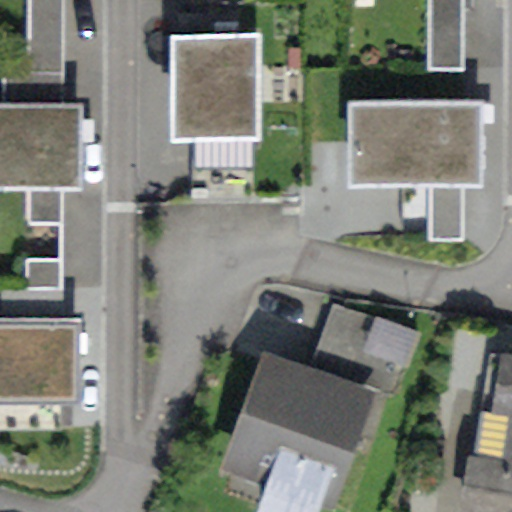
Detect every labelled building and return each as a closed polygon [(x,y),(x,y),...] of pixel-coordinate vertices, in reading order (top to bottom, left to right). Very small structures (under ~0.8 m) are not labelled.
[(462,33),(428,33),(429,67),(463,67),(462,33)] [(221,37),(176,37),(178,133),(193,133),(253,132),(252,36),(221,37)] [(4,107),(62,107),(62,74),(4,74),(4,107)] [(478,104),(353,103),(352,177),(402,178),(462,178),(478,178),(478,135),(478,104)] [(4,107),(0,107),(0,180),(77,180),(76,126),(76,107),(62,107),(4,107)] [(254,196),(253,132),(193,133),(194,197),(254,196)] [(462,238),(462,178),(402,178),(402,238),(462,238)] [(61,259),(27,259),(27,284),(62,284),(61,259)] [(342,309),(320,368),(394,396),(416,337),(342,309)] [(75,323),(0,322),(0,395),(75,396),(75,335),(75,323)] [(511,511),(511,358),(491,355),(466,508),(493,511),(511,511)] [(361,396),(269,363),(233,461),(272,475),(261,507),(275,511),(313,511),(320,492),(326,494),(361,396)]
